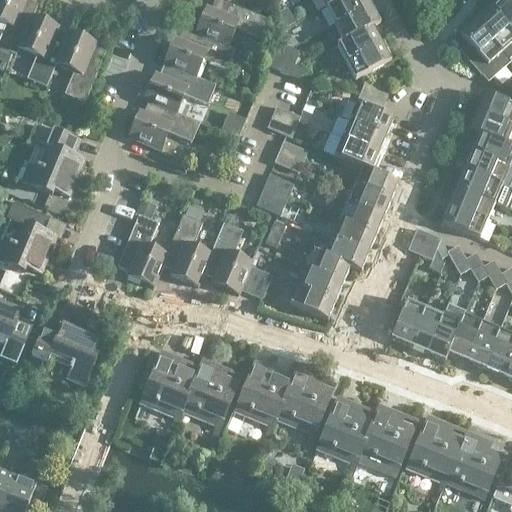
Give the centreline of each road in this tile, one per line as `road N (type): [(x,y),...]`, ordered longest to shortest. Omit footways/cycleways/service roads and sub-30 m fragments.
road 1 (residential): [(122,158),(247,198),(269,149),(255,133),(274,87)]
road 2 (residential): [(151,319),(102,295),(84,272),(122,158)]
road 3 (unclassified): [(511,421),(333,355)]
road 4 (unclassified): [(333,355),(204,317),(151,319)]
road 5 (residential): [(122,158),(113,138),(150,44),(147,8)]
road 6 (residential): [(399,215),(454,80)]
road 7 (residential): [(399,215),(511,262)]
